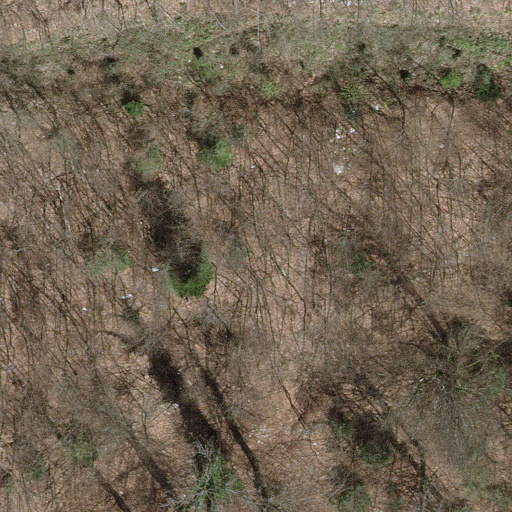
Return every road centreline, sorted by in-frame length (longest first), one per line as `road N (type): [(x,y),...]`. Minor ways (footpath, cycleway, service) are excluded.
road 1 (track): [(46,511),(293,356),(511,255)]
road 2 (track): [(511,30),(284,23),(94,37),(0,59)]
